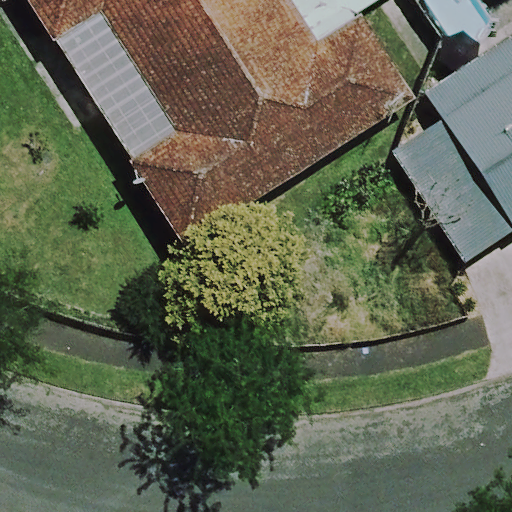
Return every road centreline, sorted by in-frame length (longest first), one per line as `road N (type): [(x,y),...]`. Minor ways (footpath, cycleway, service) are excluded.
road 1 (residential): [(324,493),(117,484),(0,445)]
road 2 (residential): [(511,442),(324,493)]
